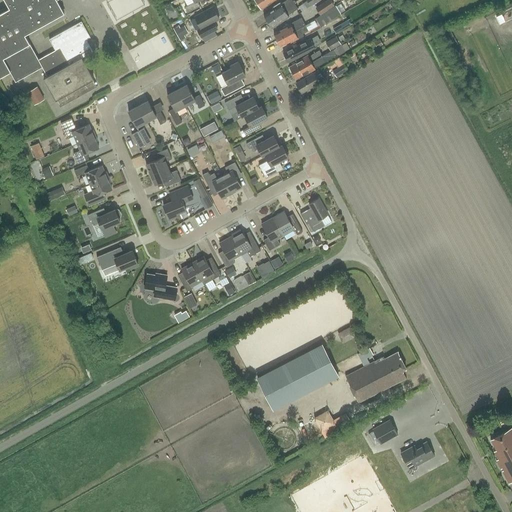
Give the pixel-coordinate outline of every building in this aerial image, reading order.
[(64,13),(57,0),(4,0),(10,9),(0,13),(0,77),(10,72),(16,82),(42,67),(47,76),(44,78),(56,100),(57,100),(60,107),(97,87),(93,80),(94,79),(82,57),(93,51),(86,39),(90,37),(81,21),(50,38),(56,50),(39,59),(25,35),(64,13)] [(198,0),(184,0),(187,6),(185,7),(188,13),(200,6),(197,1),(198,0)] [(261,0),(258,2),(258,3),(258,5),(260,7),(261,7),(262,8),(274,0),(261,0)] [(274,16),(294,3),(292,0),(286,0),(281,4),(279,2),(272,7),(273,9),(264,16),(268,22),(274,17),(274,16)] [(309,0),(299,7),(303,12),(312,5),(309,0)] [(320,15),(334,6),(330,0),(328,0),(316,8),(320,15)] [(288,14),(297,8),(294,3),(274,16),(274,17),(268,22),(269,23),(268,24),(270,27),(271,27),(272,28),(289,17),(288,14)] [(335,5),(334,6),(320,15),(316,18),(321,27),(341,14),(335,5)] [(198,30),(202,38),(218,29),(214,22),(219,19),(213,7),(195,17),(201,29),(198,30)] [(277,40),(305,25),(302,20),(291,25),(290,23),(282,27),(283,28),(274,33),(277,40)] [(179,25),(173,28),(181,41),(186,38),(179,25)] [(297,36),(308,31),(305,25),(277,40),(278,40),(277,42),(278,44),(280,45),(281,46),(290,41),(290,42),(298,38),(297,36)] [(343,30),(341,25),(334,30),(336,34),(343,30)] [(444,33),(452,46),(458,43),(451,29),(444,33)] [(330,51),(340,44),(335,36),(325,43),(330,51)] [(287,60),(288,62),(289,63),(302,56),(309,52),(308,51),(314,48),(310,39),(297,46),(296,44),(288,48),(289,49),(283,52),(285,55),(284,57),(287,60)] [(292,73),(323,56),(319,50),(313,54),(309,57),(308,55),(299,60),(300,61),(289,67),(292,73)] [(326,61),(337,55),(334,50),(323,56),(326,61)] [(326,61),(323,56),(292,73),(293,73),(293,75),(294,77),(295,77),(296,79),(307,73),(307,74),(315,69),(314,67),(319,65),(326,61)] [(337,68),(344,64),(340,57),(333,61),(337,68)] [(233,82),(245,76),(238,62),(230,66),(231,68),(221,73),(228,85),(221,88),(224,94),(236,87),(233,82)] [(212,67),(215,74),(221,71),(218,64),(212,67)] [(336,77),(348,70),(344,64),(337,68),(333,71),(336,77)] [(302,93),(324,80),(319,69),(296,83),(302,93)] [(177,90),(186,106),(195,100),(199,108),(205,106),(199,95),(194,98),(187,85),(177,90)] [(38,87),(27,92),(35,105),(45,99),(38,87)] [(176,111),(186,106),(177,90),(167,95),(174,108),(169,111),(176,125),(182,122),(176,111)] [(222,99),(217,91),(207,96),(211,104),(222,99)] [(259,108),(253,97),(241,103),(237,96),(225,103),(231,115),(239,111),(242,117),(245,116),(259,108)] [(138,106),(142,112),(147,122),(156,117),(161,125),(166,122),(160,111),(159,112),(156,107),(152,109),(148,101),(138,106)] [(147,122),(142,112),(138,106),(128,111),(137,127),(147,122)] [(245,116),(250,127),(243,130),(246,136),(258,130),(255,124),(268,118),(262,106),(259,108),(245,116)] [(77,144),(95,136),(93,131),(92,131),(89,124),(76,130),(72,119),(61,123),(67,139),(74,136),(77,144)] [(218,129),(215,122),(209,125),(213,132),(218,129)] [(218,140),(225,137),(221,130),(215,133),(218,140)] [(131,135),(138,149),(145,145),(138,131),(131,135)] [(78,164),(89,159),(94,157),(92,151),(99,148),(96,141),(97,141),(95,136),(77,144),(80,149),(73,152),(78,164)] [(280,147),(279,147),(274,136),(261,142),(259,137),(246,143),(249,149),(252,148),(253,151),(259,149),(263,156),(265,155),(280,147)] [(37,159),(46,155),(40,142),(32,145),(37,159)] [(197,145),(187,150),(191,157),(201,152),(197,145)] [(265,155),(268,160),(259,165),(266,179),(280,171),(276,163),(288,157),(288,156),(289,154),(287,150),(284,150),(282,145),(279,147),(280,147),(265,155)] [(239,146),(234,149),(237,154),(242,152),(239,146)] [(151,175),(168,167),(166,162),(172,159),(168,149),(156,153),(159,159),(146,164),(151,175)] [(223,176),(232,193),(242,188),(235,176),(241,173),(235,162),(225,167),(228,173),(223,176)] [(90,185),(108,177),(106,172),(105,172),(102,165),(89,171),(87,165),(74,171),(77,176),(85,173),(90,185)] [(168,167),(151,175),(155,185),(168,180),(170,185),(181,181),(177,170),(171,173),(168,167)] [(232,193),(223,176),(217,179),(214,174),(210,176),(208,172),(203,175),(210,189),(215,186),(222,198),(232,193)] [(100,195),(112,189),(109,183),(110,182),(108,177),(90,185),(93,191),(84,194),(89,206),(102,200),(100,195)] [(193,182),(202,199),(208,196),(199,179),(193,182)] [(172,201),(163,205),(169,219),(177,216),(176,214),(186,210),(184,203),(193,199),(188,186),(169,194),(172,201)] [(55,196),(65,194),(63,188),(53,190),(55,196)] [(309,204),(311,208),(301,214),(311,233),(314,231),(314,232),(325,226),(321,219),(328,215),(319,199),(309,204)] [(69,216),(78,212),(75,206),(66,209),(69,216)] [(100,210),(87,215),(90,221),(92,220),(94,225),(100,223),(106,237),(116,233),(113,225),(120,222),(118,217),(120,216),(121,215),(119,210),(117,210),(115,211),(115,210),(103,215),(100,210)] [(273,218),(283,236),(294,229),(297,235),(303,232),(297,221),(292,224),(284,211),(273,218)] [(270,250),(275,247),(280,245),(277,239),(283,236),(273,218),(262,224),(269,237),(264,240),(270,250)] [(250,257),(255,254),(261,251),(255,240),(249,243),(242,230),(231,237),(241,255),(247,251),(250,257)] [(233,259),(241,255),(231,237),(220,243),(224,251),(218,253),(226,267),(235,263),(233,259)] [(112,251),(97,257),(102,270),(117,264),(120,270),(130,266),(131,268),(139,265),(133,251),(115,258),(112,251)] [(91,252),(78,258),(80,263),(94,257),(91,252)] [(210,276),(212,280),(221,275),(211,257),(206,260),(204,256),(193,263),(203,281),(210,276)] [(282,265),(279,258),(272,262),(276,268),(282,265)] [(267,275),(276,270),(270,260),(261,265),(267,275)] [(193,263),(181,269),(183,272),(178,275),(187,292),(193,289),(192,287),(203,281),(193,263)] [(234,275),(231,269),(226,271),(230,278),(234,275)] [(255,282),(250,272),(245,275),(250,285),(255,282)] [(160,276),(147,274),(145,289),(159,291),(158,297),(175,300),(177,288),(165,286),(167,275),(160,274),(160,276)] [(230,283),(224,286),(229,296),(235,293),(230,283)] [(194,300),(191,294),(185,297),(188,303),(194,300)] [(349,327),(339,332),(345,342),(354,336),(349,327)] [(322,343),(256,377),(273,410),(339,376),(322,343)] [(361,360),(373,354),(370,348),(358,354),(361,360)] [(359,402),(406,378),(403,370),(406,369),(398,352),(384,359),(383,357),(346,376),(359,402)] [(328,409),(314,417),(325,437),(352,422),(346,411),(333,419),(328,409)] [(398,435),(390,420),(373,429),(381,444),(398,435)] [(509,484),(511,482),(511,428),(511,429),(491,439),(497,450),(494,452),(499,460),(497,461),(509,484)] [(435,456),(427,442),(416,448),(415,446),(401,453),(410,470),(412,469),(413,470),(414,470),(416,470),(417,469),(418,467),(417,466),(435,456)]
